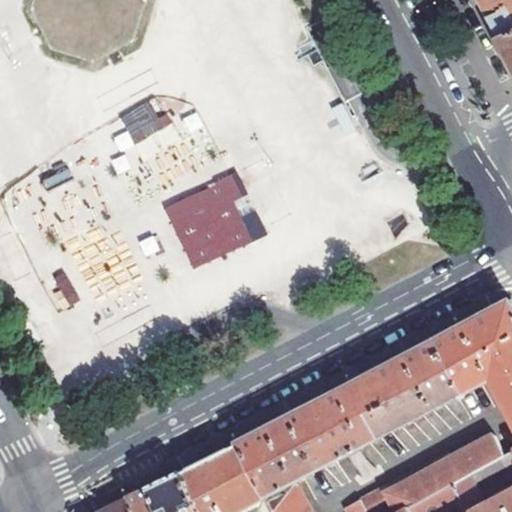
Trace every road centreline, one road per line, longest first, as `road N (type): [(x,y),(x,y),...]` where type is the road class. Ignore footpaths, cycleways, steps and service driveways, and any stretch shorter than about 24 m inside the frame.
road 1 (residential): [(31,488),(510,238)]
road 2 (unknown): [(372,131),(31,296)]
road 3 (unknown): [(0,178),(314,24),(301,0)]
road 4 (tertiary): [(467,151),(389,0)]
road 5 (unknown): [(145,0),(0,65)]
